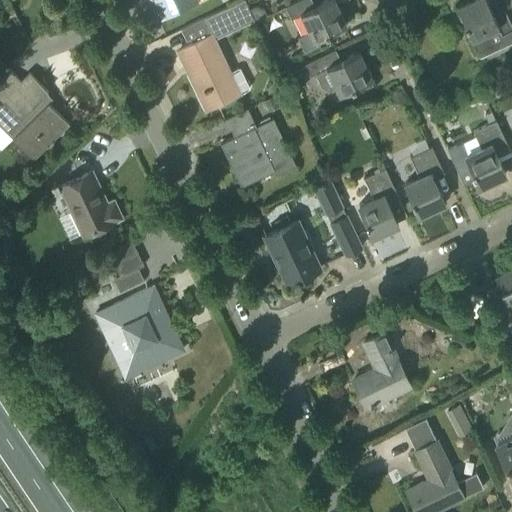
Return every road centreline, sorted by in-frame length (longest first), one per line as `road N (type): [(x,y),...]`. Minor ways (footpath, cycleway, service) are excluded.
road 1 (unclassified): [(263,324),(99,0)]
road 2 (residential): [(511,215),(263,324)]
road 3 (unclassified): [(345,511),(263,324)]
